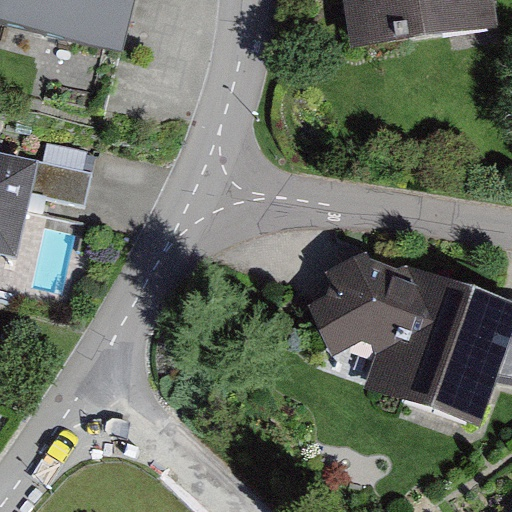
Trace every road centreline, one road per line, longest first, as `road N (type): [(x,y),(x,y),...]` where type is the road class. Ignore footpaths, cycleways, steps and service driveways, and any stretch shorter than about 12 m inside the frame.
road 1 (residential): [(202,183),(511,230)]
road 2 (unclassified): [(84,393),(202,183)]
road 3 (residential): [(84,393),(146,428),(238,511)]
road 4 (unclassified): [(202,183),(235,91),(252,0)]
road 5 (unclassified): [(0,511),(84,393)]
